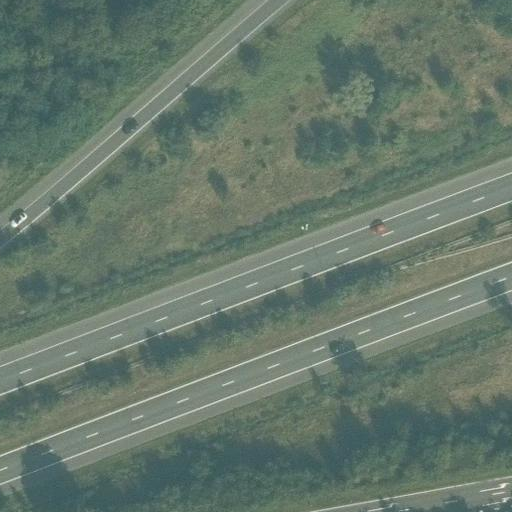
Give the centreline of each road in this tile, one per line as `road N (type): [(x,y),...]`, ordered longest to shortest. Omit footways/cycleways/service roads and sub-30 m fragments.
road 1 (motorway): [(511,187),(0,384)]
road 2 (motorway): [(0,470),(511,276)]
road 3 (motorway): [(278,0),(0,239)]
